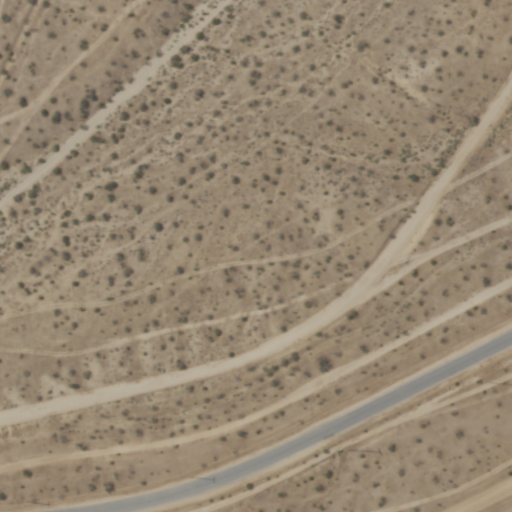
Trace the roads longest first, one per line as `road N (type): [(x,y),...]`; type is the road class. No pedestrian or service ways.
road 1 (track): [(511,91),(391,261),(323,325),(268,357),(207,376),(0,425)]
road 2 (secondary): [(95,511),(248,468),(511,336)]
